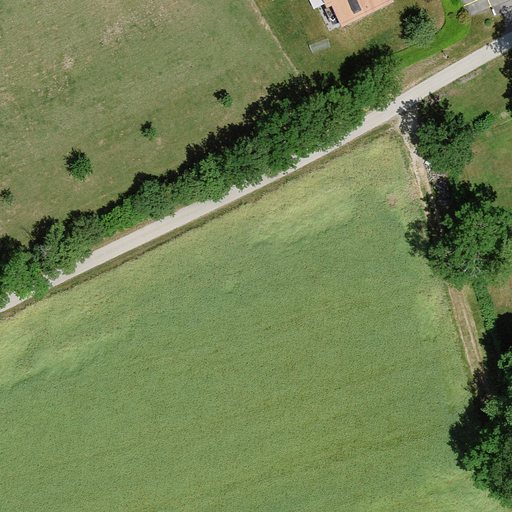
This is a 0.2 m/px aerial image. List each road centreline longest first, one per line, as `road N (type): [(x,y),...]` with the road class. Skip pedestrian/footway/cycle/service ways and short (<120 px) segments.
road 1 (unclassified): [(511,40),(347,134),(0,304)]
road 2 (track): [(395,105),(511,465)]
